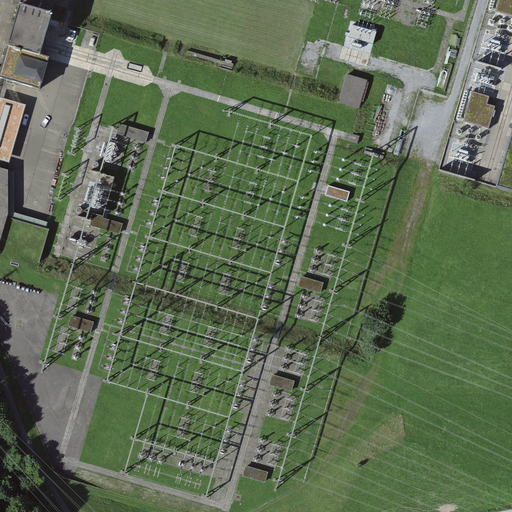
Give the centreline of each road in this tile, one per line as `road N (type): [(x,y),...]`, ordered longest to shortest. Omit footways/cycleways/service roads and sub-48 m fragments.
road 1 (track): [(427,165),(365,387),(310,481),(261,511)]
road 2 (track): [(0,372),(67,511)]
